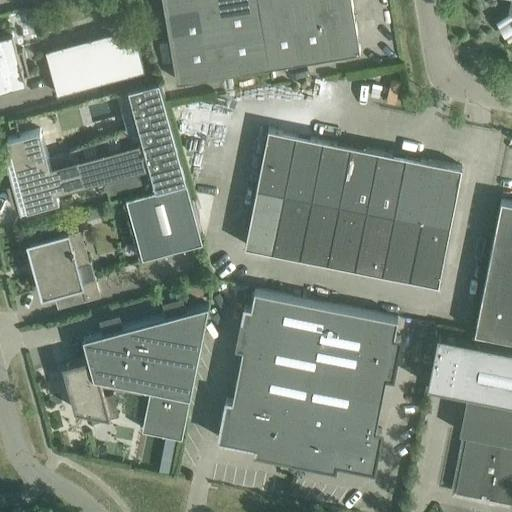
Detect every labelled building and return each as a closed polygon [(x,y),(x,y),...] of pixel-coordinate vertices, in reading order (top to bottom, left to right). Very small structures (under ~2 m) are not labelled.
[(352,0),(164,0),(177,79),(361,49),(352,0)] [(58,92),(145,69),(133,25),(46,49),(58,92)] [(13,30),(11,31),(0,33),(0,87),(27,80),(25,74),(30,72),(23,47),(18,48),(13,30)] [(126,87),(132,141),(77,156),(74,149),(80,146),(80,145),(48,158),(42,133),(41,128),(8,136),(9,141),(5,142),(5,141),(3,141),(13,179),(7,180),(13,202),(19,200),(21,208),(23,208),(23,207),(27,206),(27,207),(60,198),(58,191),(57,191),(57,190),(151,164),(158,186),(187,178),(159,78),(126,87)] [(462,164),(435,159),(269,126),(245,244),(439,282),(462,164)] [(203,238),(187,178),(158,186),(127,194),(143,255),(203,238)] [(511,337),(511,198),(502,197),(475,330),(511,337)] [(39,274),(44,292),(81,281),(85,297),(100,293),(91,260),(78,263),(74,250),(76,249),(74,244),(72,245),(69,230),(59,233),(58,229),(53,227),(49,228),(45,229),(41,230),(38,234),(40,238),(30,241),(35,258),(31,259),(36,275),(39,274)] [(296,457),(327,301),(255,286),(251,305),(247,304),(245,303),(238,343),(239,344),(239,343),(244,344),(233,398),(228,398),(228,397),(227,397),(219,436),(220,437),(220,436),(257,443),(256,448),(255,448),(255,449),(296,457)] [(84,334),(89,355),(94,373),(100,375),(151,385),(142,427),(183,435),(209,300),(84,334)] [(399,315),(327,301),(296,457),(336,465),(336,464),(337,459),(373,467),(374,467),(382,428),(381,428),(376,427),(387,373),(392,374),(393,374),(401,334),(400,334),(400,335),(395,334),(399,315)] [(511,399),(511,345),(438,330),(427,383),(468,391),(511,399)] [(105,393),(100,375),(94,373),(89,355),(63,362),(75,408),(90,411),(93,421),(119,413),(113,391),(105,393)] [(460,430),(467,432),(456,489),(482,494),(482,491),(490,492),(489,496),(511,500),(511,399),(468,391),(460,430)]
